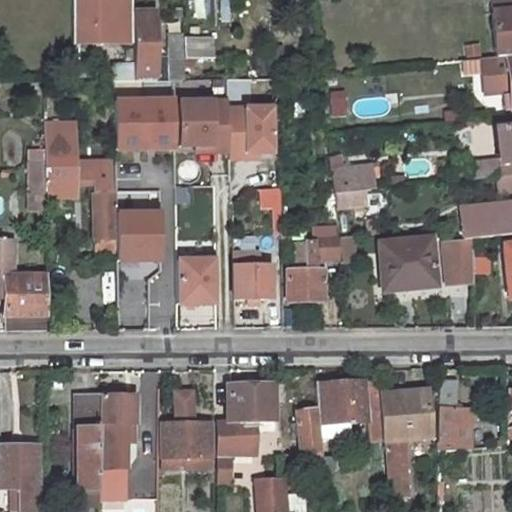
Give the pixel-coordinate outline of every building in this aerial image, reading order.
[(133,42),(133,10),(132,0),(70,0),(71,42),(133,42)] [(511,0),(489,0),(497,57),(511,55),(511,0)] [(156,79),(154,10),(133,10),(133,42),(134,80),(156,79)] [(183,35),(169,35),(170,65),(183,65),(183,35)] [(216,57),(215,35),(186,36),(187,58),(216,57)] [(458,49),(458,61),(461,61),(480,59),(482,59),(480,47),(458,49)] [(511,55),(497,57),(482,59),(480,59),(482,72),(484,94),(508,91),(509,94),(504,97),(505,109),(511,110),(511,109),(511,55)] [(480,59),(461,61),(462,74),(482,72),(480,59)] [(172,100),(112,100),(113,151),(173,151),(172,100)] [(210,151),(228,150),(227,108),(227,100),(177,101),(178,145),(194,145),(210,145),(210,151)] [(272,108),(227,108),(228,150),(228,158),(244,158),(244,153),(273,153),(272,108)] [(74,122),(43,122),(44,163),(44,195),(75,195),(75,179),(91,179),(92,254),(112,253),(112,207),(113,207),(113,204),(112,204),(111,159),(75,160),(74,122)] [(511,174),(511,126),(501,128),(502,142),(498,143),(501,176),(511,174)] [(370,208),(369,190),(378,189),(376,160),(336,163),(339,210),(370,208)] [(10,165),(11,170),(30,170),(31,189),(18,189),(19,208),(45,208),(44,195),(44,163),(10,165)] [(511,174),(501,176),(503,188),(511,187),(511,174)] [(478,239),(511,235),(511,204),(474,208),(478,239)] [(158,215),(115,216),(115,264),(158,262),(158,215)] [(281,227),(280,237),(281,246),(290,246),(289,227),(281,227)] [(319,235),(314,236),(314,240),(311,240),(312,258),(335,258),(333,240),(319,240),(319,235)] [(471,268),(471,254),(470,240),(440,244),(441,255),(441,258),(445,264),(448,267),(451,268),(458,270),(471,268)] [(0,241),(0,298),(3,299),(4,331),(46,331),(46,278),(13,278),(12,242),(0,241)] [(393,280),(414,278),(433,276),(430,244),(377,251),(378,258),(371,259),(373,280),(381,280),(382,282),(393,280)] [(511,245),(502,247),(507,299),(510,299),(510,310),(511,310),(511,245)] [(487,274),(486,258),(479,258),(479,253),(471,254),(471,268),(471,275),(487,274)] [(198,261),(175,261),(175,304),(214,304),(214,255),(198,256),(198,261)] [(269,301),(268,268),(252,268),(252,261),(245,261),(245,268),(232,268),(233,301),(245,301),(245,307),(254,307),(254,301),(269,301)] [(322,303),(321,272),(286,273),(287,304),(322,303)] [(102,274),(104,304),(119,303),(117,273),(102,274)] [(401,291),(415,289),(414,278),(393,280),(394,286),(401,291)] [(452,382),(435,382),(435,452),(472,449),(469,407),(452,407),(452,382)] [(314,388),(316,410),(321,466),(333,466),(335,441),(329,441),(330,425),(364,424),(366,445),(379,443),(379,441),(375,396),(375,386),(362,387),(362,383),(321,384),(321,388),(314,388)] [(212,422),(213,502),(246,502),(245,511),(284,511),(273,385),(226,386),(227,422),(212,422)] [(404,496),(400,438),(426,436),(422,391),(375,396),(379,441),(385,441),(388,496),(404,496)] [(9,392),(0,392),(0,418),(10,419),(9,392)] [(511,392),(504,392),(503,409),(511,408),(511,392)] [(169,397),(170,427),(186,427),(186,397),(169,397)] [(122,500),(123,424),(131,424),(131,398),(98,398),(99,500),(122,500)] [(94,490),(96,400),(75,400),(74,490),(94,490)] [(321,466),(316,410),(292,412),(300,475),(322,473),(321,466)] [(158,427),(158,458),(205,458),(204,427),(186,427),(170,427),(158,427)] [(36,511),(36,467),(14,468),(14,511),(36,511)] [(290,495),(290,511),(306,511),(305,494),(290,495)]
